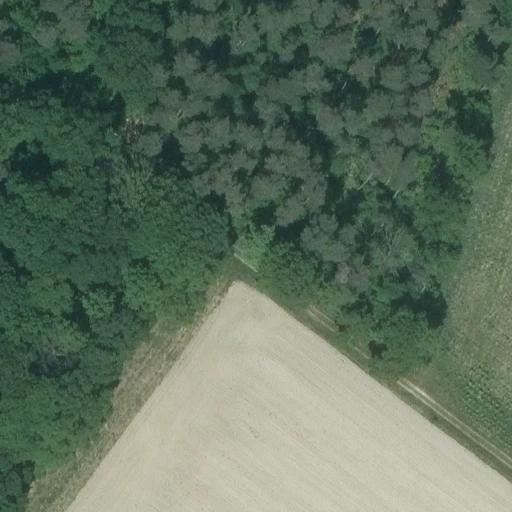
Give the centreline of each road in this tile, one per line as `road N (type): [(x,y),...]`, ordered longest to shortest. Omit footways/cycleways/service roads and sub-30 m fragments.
road 1 (track): [(511,469),(147,189),(117,173),(84,170)]
road 2 (track): [(0,223),(84,170),(162,0)]
